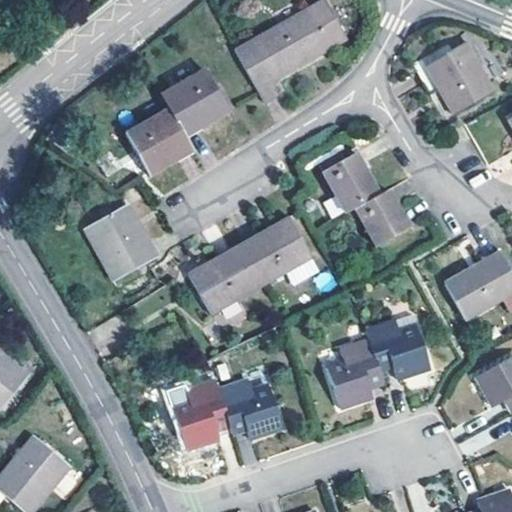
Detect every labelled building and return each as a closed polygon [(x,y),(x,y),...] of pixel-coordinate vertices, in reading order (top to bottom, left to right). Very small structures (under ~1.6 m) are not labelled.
[(306,10),(234,50),(234,51),(264,103),(278,96),(271,84),(310,61),(328,51),(306,10)] [(465,44),(424,66),(453,115),(492,93),(465,44)] [(205,71),(161,96),(169,110),(184,137),(228,112),(216,91),(205,71)] [(193,151),(184,137),(169,110),(125,135),(148,175),(193,151)] [(354,210),(378,196),(362,168),(354,154),(321,173),(345,215),(354,210)] [(378,196),(354,210),(376,247),(409,228),(399,212),(387,191),(378,196)] [(172,230),(191,226),(186,202),(166,207),(172,230)] [(126,207),(84,230),(113,280),(158,256),(151,243),(147,245),(126,207)] [(270,228),(237,246),(261,287),(311,258),(288,218),(270,228)] [(205,264),(186,275),(210,316),(261,287),(237,246),(205,264)] [(511,277),(499,255),(444,285),(464,320),(511,292),(511,277)] [(365,331),(368,340),(378,372),(391,368),(396,380),(428,369),(415,328),(411,316),(394,322),(365,331)] [(382,385),(378,372),(368,340),(338,350),(342,362),(325,369),(340,409),(372,400),(369,390),(382,385)] [(0,409),(28,376),(0,352),(0,409)] [(504,401),(510,412),(511,410),(511,356),(474,378),(492,408),(504,401)] [(229,426),(232,435),(245,431),(248,440),(282,428),(270,388),(252,393),(247,381),(218,390),(229,426)] [(218,390),(215,382),(185,392),(189,404),(172,410),(185,450),(218,439),(216,430),(229,426),(218,390)] [(0,503),(6,496),(24,511),(32,511),(70,467),(33,437),(20,452),(0,476),(0,503)] [(65,497),(81,475),(70,468),(55,490),(65,497)] [(478,510),(472,511),(511,511),(511,502),(508,490),(475,501),(478,510)]
